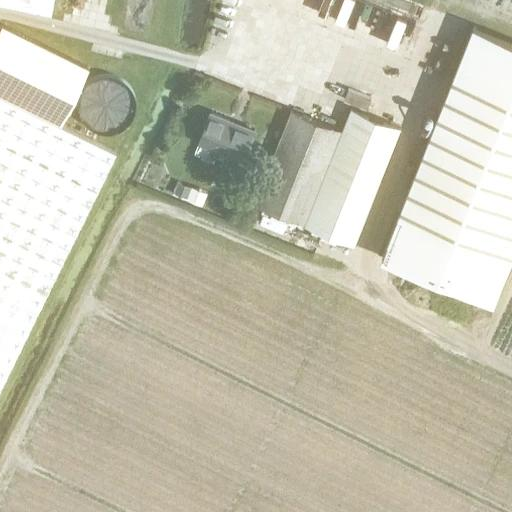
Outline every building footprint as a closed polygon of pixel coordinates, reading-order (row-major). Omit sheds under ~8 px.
[(0,0),(0,2),(49,13),(49,14),(51,1),(51,0),(0,0)] [(0,23),(0,383),(29,324),(115,151),(59,124),(87,66),(0,23)] [(493,303),(511,256),(511,40),(474,25),(381,258),(493,303)] [(351,107),(347,118),(343,129),(291,109),(254,202),(355,243),(400,127),(351,107)] [(197,143),(243,160),(256,129),(210,111),(197,143)]
